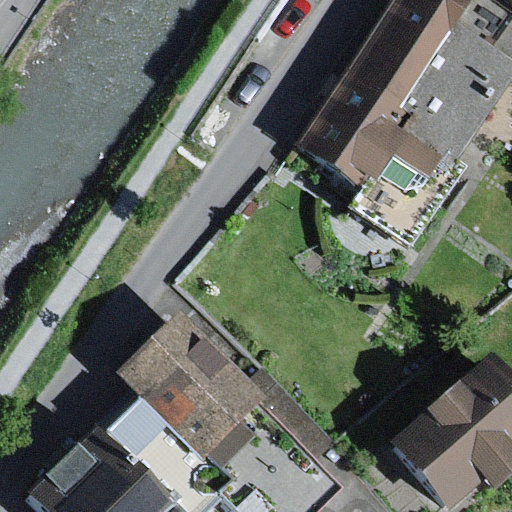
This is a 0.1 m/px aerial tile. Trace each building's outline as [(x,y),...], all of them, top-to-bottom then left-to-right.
[(511,29),(469,0),(395,0),(342,79),(392,113),(380,131),(445,175),(508,82),(511,84),(511,29)] [(392,113),(342,79),(291,154),(359,200),(349,215),(407,254),(455,182),(445,175),(380,131),(392,113)] [(233,390),(167,324),(113,378),(129,394),(224,489),(212,501),(223,511),(320,511),(338,494),(311,467),(233,390)] [(256,367),(233,390),(311,467),(333,446),(256,367)] [(511,404),(483,370),(385,453),(435,511),(465,511),(511,472),(511,404)] [(224,489),(129,394),(20,502),(30,511),(200,511),(212,501),(224,489)]
